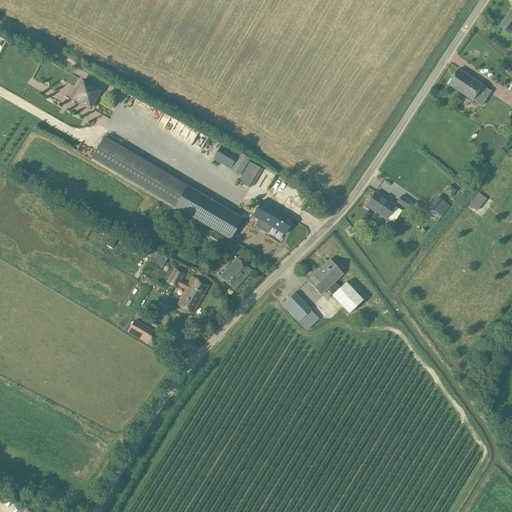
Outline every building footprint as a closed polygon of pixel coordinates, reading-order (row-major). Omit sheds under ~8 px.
[(511,8),(499,27),(511,35),(511,34),(511,8)] [(448,85),(473,101),(483,86),(459,69),(448,85)] [(102,90),(81,78),(69,99),(90,111),(102,90)] [(90,158),(230,240),(242,219),(103,137),(90,158)] [(222,145),(214,160),(230,169),(239,154),(222,145)] [(230,169),(240,175),(250,159),(239,153),(230,169)] [(239,180),(251,187),(262,170),(249,162),(239,180)] [(449,185),(444,192),(451,197),(456,191),(449,185)] [(366,206),(386,219),(395,206),(376,192),(366,206)] [(478,192),(469,204),(477,211),(486,198),(478,192)] [(396,202),(406,210),(411,203),(401,195),(396,202)] [(429,206),(435,212),(444,202),(437,196),(429,206)] [(271,226),(285,234),(293,220),(261,202),(253,216),(258,219),(254,226),(267,234),(271,226)] [(218,249),(231,257),(237,246),(212,232),(208,230),(204,237),(208,239),(207,242),(219,249),(218,249)] [(153,252),(148,261),(161,268),(166,258),(153,252)] [(220,278),(234,290),(251,271),(237,259),(220,278)] [(329,261),(307,281),(320,296),(327,290),(349,313),(363,301),(346,282),(340,288),(335,283),(343,275),(329,261)] [(177,305),(192,314),(209,286),(192,277),(188,285),(181,281),(185,274),(174,269),(166,282),(169,284),(177,288),(178,286),(185,289),(177,305)] [(282,305),(307,330),(318,320),(294,294),(282,305)] [(357,314),(364,321),(369,316),(363,309),(357,314)] [(127,332),(154,347),(159,338),(156,333),(134,321),(127,332)]
